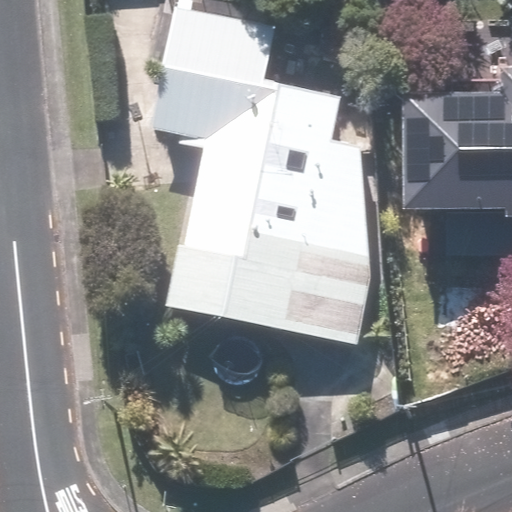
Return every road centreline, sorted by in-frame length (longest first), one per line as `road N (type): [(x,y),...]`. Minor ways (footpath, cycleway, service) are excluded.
road 1 (residential): [(41,511),(0,125)]
road 2 (residential): [(398,511),(511,465)]
